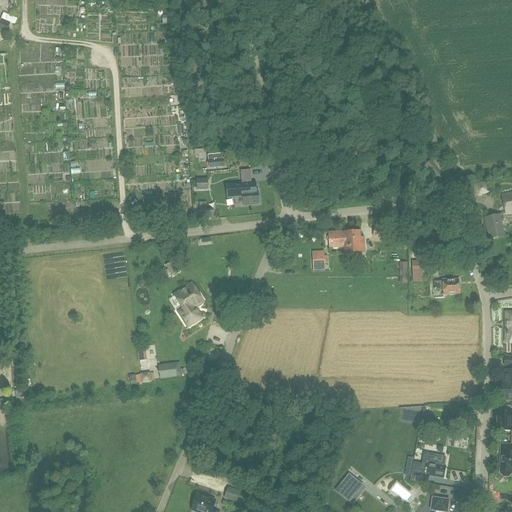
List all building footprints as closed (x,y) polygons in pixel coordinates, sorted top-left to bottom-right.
[(10,23),(9,22),(2,19),(0,18),(0,30),(5,32),(6,33),(10,23)] [(166,132),(175,132),(175,122),(166,122),(166,132)] [(208,153),(208,168),(228,167),(227,152),(224,152),(224,144),(211,145),(211,153),(208,153)] [(433,184),(442,178),(429,162),(421,168),(433,184)] [(197,190),(208,190),(207,179),(196,180),(197,190)] [(477,197),(489,193),(485,182),(474,186),(477,197)] [(243,206),(259,205),(258,191),(242,192),(242,197),(234,198),(234,205),(243,205),(243,206)] [(506,214),(511,212),(511,193),(502,195),(506,214)] [(213,217),(214,211),(206,211),(206,207),(199,207),(199,217),(213,217)] [(489,239),(505,236),(500,214),(484,218),(489,239)] [(391,240),(391,229),(385,229),(373,228),(373,237),(385,238),(385,239),(391,240)] [(344,232),(345,247),(346,247),(347,254),(363,253),(362,246),(360,246),(359,231),(344,232)] [(330,248),(345,247),(344,232),(329,233),(330,248)] [(324,270),(323,265),(325,265),(327,265),(327,257),(324,257),(312,257),(313,266),(314,266),(314,271),(324,270)] [(173,276),(178,272),(172,262),(167,266),(173,276)] [(451,281),(451,279),(443,280),(443,281),(434,282),(435,290),(443,290),(443,295),(459,294),(459,281),(451,281)] [(192,287),(191,285),(190,286),(188,286),(185,288),(185,289),(175,296),(183,309),(179,312),(188,327),(201,318),(195,308),(203,303),(196,292),(196,290),(194,287),(192,287)] [(160,379),(182,376),(180,363),(159,366),(160,379)] [(511,371),(504,371),(504,383),(502,383),(502,400),(511,400),(511,371)] [(425,413),(422,413),(419,436),(426,437),(430,414),(425,413)] [(511,413),(493,413),(493,431),(500,431),(500,433),(505,433),(505,431),(511,431),(511,413)] [(511,438),(511,445),(501,445),(500,472),(501,474),(501,475),(503,476),(504,477),(505,477),(506,477),(507,477),(509,476),(510,476),(511,474),(511,473),(511,470),(511,469),(511,438)] [(422,468),(413,466),(410,481),(415,481),(427,483),(429,475),(444,478),(446,466),(430,464),(431,455),(424,454),(422,468)] [(413,458),(408,458),(405,476),(410,477),(413,458)] [(350,479),(347,477),(341,484),(344,486),(340,491),(346,496),(356,484),(350,479)] [(399,484),(393,493),(411,504),(417,495),(399,484)] [(247,504),(250,495),(227,488),(224,497),(247,504)] [(218,511),(212,510),(215,500),(197,493),(191,510),(194,511),(218,511)] [(446,511),(449,501),(433,498),(431,510),(436,511),(435,511),(446,511)]
